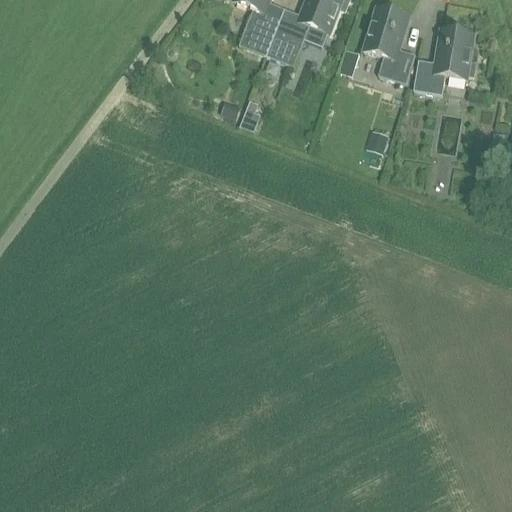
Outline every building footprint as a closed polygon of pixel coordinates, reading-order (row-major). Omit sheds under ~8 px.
[(270,0),(235,0),(234,5),(253,12),(239,49),(266,60),(284,13),(268,6),(270,0)] [(307,0),(300,19),(284,13),(266,60),(293,70),(304,43),(322,50),(327,37),(329,38),(338,12),(345,15),(350,2),(343,0),(307,0)] [(363,54),(383,61),(377,80),(405,88),(415,59),(398,53),(408,21),(398,18),(400,12),(387,8),(385,14),(376,12),(363,54)] [(409,40),(421,43),(426,22),(415,19),(409,40)] [(445,80),(466,83),(466,79),(473,80),(475,67),(469,66),(473,39),(441,34),(435,67),(418,64),(413,94),(441,99),(445,80)] [(343,65),(355,69),(358,57),(347,54),(343,65)] [(256,109),(248,105),(244,114),(238,130),(252,136),(259,120),(253,118),(256,109)] [(239,111),(224,106),(220,118),(235,123),(239,111)] [(366,153),(382,158),(388,140),(372,135),(366,153)]
